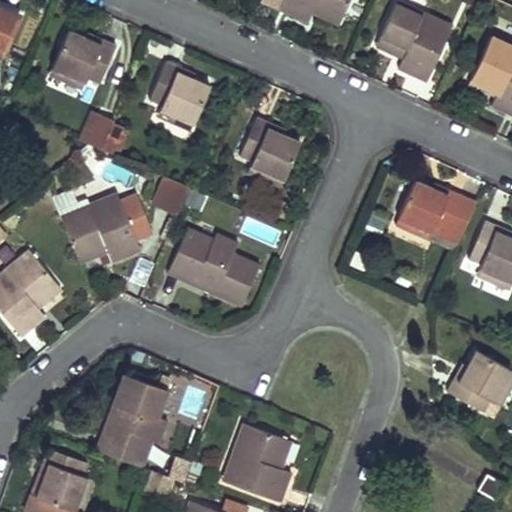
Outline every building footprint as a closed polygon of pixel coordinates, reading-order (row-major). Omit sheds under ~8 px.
[(279,0),(278,4),(304,18),(309,8),(312,3),(336,15),(344,0),(279,0)] [(394,0),(377,38),(404,51),(402,55),(397,66),(424,79),(449,26),(425,15),(427,10),(405,0),(394,0)] [(309,8),(333,21),(336,15),(312,3),(309,8)] [(0,10),(0,53),(15,17),(0,10)] [(425,15),(449,26),(451,22),(427,10),(425,15)] [(49,71),(81,85),(83,81),(98,87),(115,47),(100,40),(98,45),(83,39),(66,32),(49,71)] [(100,40),(85,34),(83,39),(98,45),(100,40)] [(471,77),(498,89),(496,95),(491,105),(511,114),(511,44),(490,34),(471,77)] [(404,51),(377,38),(374,42),(402,55),(404,51)] [(147,101),(159,106),(156,113),(190,127),(207,86),(193,81),(175,73),(177,68),(163,62),(147,101)] [(175,73),(193,81),(195,76),(177,68),(175,73)] [(46,78),(79,92),(81,85),(49,71),(46,78)] [(498,89),(471,77),(468,83),(496,95),(498,89)] [(154,119),(187,133),(190,127),(156,113),(154,119)] [(112,123),(93,115),(83,142),(101,149),(111,126),(112,123)] [(238,157),(252,163),(250,168),(283,183),(300,143),(285,136),(267,129),(269,124),(255,118),(238,157)] [(267,129),(285,136),(287,132),(269,124),(267,129)] [(128,133),(111,126),(101,149),(118,157),(128,133)] [(248,174),(281,189),(283,183),(250,168),(248,174)] [(178,215),(189,187),(167,177),(155,205),(178,215)] [(461,200),(448,194),(445,201),(429,193),(415,186),(398,224),(428,238),(431,233),(443,239),(461,200)] [(448,194),(432,187),(429,193),(445,201),(448,194)] [(117,198),(114,192),(89,202),(92,209),(117,198)] [(136,197),(120,204),(117,198),(92,209),(89,202),(61,214),(80,258),(105,247),(108,253),(112,261),(139,250),(135,239),(151,232),(136,197)] [(455,250),(475,207),(461,200),(443,239),(431,233),(428,238),(455,250)] [(395,230),(426,244),(428,238),(398,224),(395,230)] [(466,263),(478,268),(476,273),(510,287),(511,283),(511,241),(495,234),(497,230),(483,224),(466,263)] [(211,239),(187,227),(185,231),(210,243),(212,239),(211,239)] [(495,234),(511,241),(511,236),(497,230),(495,234)] [(214,233),(211,239),(212,239),(210,243),(185,231),(168,270),(212,289),(210,294),(239,307),(258,265),(232,254),(236,243),(214,233)] [(82,264),(108,253),(105,247),(80,258),(82,264)] [(29,251),(6,269),(10,274),(0,281),(0,308),(22,337),(46,318),(40,310),(36,304),(58,286),(29,251)] [(6,269),(0,274),(0,281),(10,274),(6,269)] [(212,289),(168,270),(166,274),(210,294),(212,289)] [(473,278),(508,293),(510,287),(476,273),(473,278)] [(40,310),(63,292),(58,286),(36,304),(40,310)] [(450,382),(443,394),(480,416),(487,404),(491,405),(508,376),(474,355),(465,370),(456,385),(450,382)] [(456,385),(465,370),(459,367),(450,382),(456,385)] [(497,409),(511,383),(511,378),(508,376),(491,405),(497,409)] [(172,395),(128,379),(118,406),(122,408),(105,454),(144,468),(153,444),(158,446),(164,448),(172,426),(162,423),(172,395)] [(118,406),(101,452),(105,454),(122,408),(118,406)] [(242,459),(232,485),(286,504),(295,476),(282,472),(292,443),(248,428),(238,458),(242,459)] [(286,473),(296,445),(292,443),(282,472),(286,473)] [(153,444),(144,468),(150,470),(158,446),(153,444)] [(183,480),(189,462),(176,457),(169,475),(183,480)] [(238,458),(229,484),(232,485),(242,459),(238,458)] [(46,464),(41,478),(44,479),(38,495),(32,511),(34,511),(80,511),(87,496),(80,493),(86,479),(46,464)] [(170,499),(177,480),(156,473),(149,491),(170,499)] [(474,488),(490,499),(500,483),(484,473),(474,488)] [(41,478),(34,494),(38,495),(44,479),(41,478)] [(87,496),(80,511),(86,511),(92,498),(87,496)] [(248,511),(250,506),(233,500),(228,511),(248,511)] [(195,511),(199,504),(194,502),(190,511),(195,511)]
